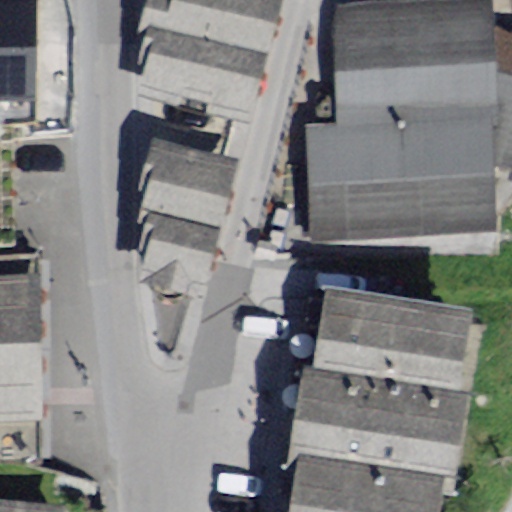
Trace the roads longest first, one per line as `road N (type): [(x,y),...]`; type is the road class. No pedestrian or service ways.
road 1 (residential): [(163,511),(212,379),(307,0)]
road 2 (residential): [(155,511),(126,348),(90,0)]
